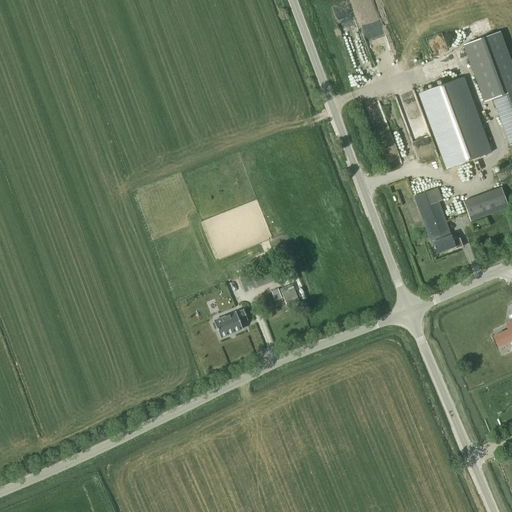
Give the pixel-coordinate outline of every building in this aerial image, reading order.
[(484,102),(492,99),(511,91),(511,64),(500,32),(463,45),(484,102)] [(427,38),(430,49),(445,44),(441,33),(427,38)] [(492,152),(464,76),(453,80),(418,94),(446,169),(492,152)] [(511,91),(492,99),(510,146),(511,144),(511,91)] [(394,99),(380,105),(388,126),(389,126),(392,134),(406,129),(394,99)] [(414,151),(410,131),(396,134),(401,154),(414,151)] [(501,187),(463,202),(470,221),(509,207),(501,187)] [(449,236),(447,231),(450,230),(439,201),(443,200),(438,188),(425,193),(425,192),(414,197),(429,238),(429,237),(431,242),(432,242),(436,254),(455,247),(456,249),(463,246),(460,238),(453,240),(451,235),(449,236)] [(283,278),(277,264),(240,279),(245,293),(283,278)] [(301,306),(292,284),(280,289),(287,307),(288,306),(289,311),(301,306)] [(278,290),(271,292),(275,302),(281,299),(278,290)] [(214,323),(212,323),(215,329),(217,328),(220,338),(243,329),(240,322),(247,319),(244,310),(236,313),(236,312),(214,321),(214,323)] [(511,323),(511,327),(493,337),(498,347),(510,342),(511,346),(511,321),(511,322),(511,323)]
